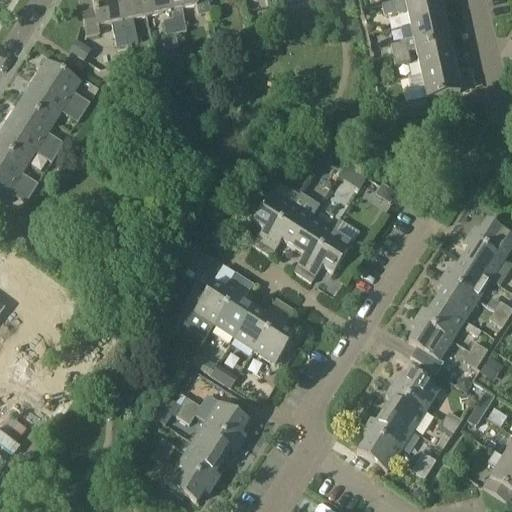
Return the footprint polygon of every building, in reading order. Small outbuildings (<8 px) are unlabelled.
[(115,49),(125,47),(120,23),(114,0),(88,0),(93,20),(81,23),(85,40),(98,37),(96,29),(110,26),(115,49)] [(131,21),(145,18),(140,0),(114,0),(120,23),(125,47),(137,44),(131,21)] [(140,0),(145,18),(169,12),(166,0),(140,0)] [(166,0),(169,12),(171,20),(174,36),(186,33),(181,10),(194,7),(197,13),(207,11),(204,0),(166,0)] [(409,27),(442,20),(437,0),(414,0),(403,2),(381,7),(383,18),(406,13),(409,27)] [(165,38),(174,36),(171,20),(161,22),(165,38)] [(404,43),(407,54),(415,52),(448,44),(442,20),(409,27),(412,41),(404,43)] [(83,64),(91,52),(73,39),(65,52),(83,64)] [(392,57),(407,54),(404,43),(390,46),(392,57)] [(420,76),(453,69),(448,44),(415,52),(420,76)] [(407,54),(392,57),(394,68),(409,64),(407,54)] [(32,82),(82,114),(88,105),(73,96),(80,86),(42,61),(36,70),(39,72),(32,82)] [(453,69),(420,76),(425,101),(459,94),(453,69)] [(76,123),(82,114),(32,82),(23,96),(21,94),(16,101),(54,126),(62,114),(76,123)] [(48,137),(54,126),(16,101),(11,110),(14,112),(6,123),(56,155),(62,146),(48,137)] [(403,107),(381,112),(384,124),(406,119),(403,107)] [(50,165),(56,155),(6,123),(0,133),(0,148),(28,167),(36,156),(50,165)] [(315,145),(308,157),(320,164),(327,152),(315,145)] [(21,178),(28,167),(0,148),(0,174),(31,195),(35,187),(21,178)] [(23,206),(31,195),(0,174),(0,206),(2,208),(9,198),(23,206)] [(260,255),(291,208),(270,195),(251,226),(262,233),(251,249),(260,255)] [(292,252),(311,221),(291,208),(260,255),(269,261),(280,244),(292,252)] [(311,221),(292,252),(302,259),(292,276),(301,281),(331,234),(311,221)] [(466,241),(502,264),(511,248),(511,241),(485,224),(477,236),(471,233),(466,241)] [(352,248),(331,234),(301,281),(310,287),(320,271),(332,278),(352,248)] [(489,284),(502,264),(466,241),(460,251),(465,254),(459,265),(489,284)] [(476,304),(489,284),(459,265),(451,277),(446,273),(440,281),(476,304)] [(214,329),(244,282),(234,275),(223,292),(211,285),(192,315),(214,329)] [(463,325),(476,304),(440,281),(434,291),(440,294),(433,305),(463,325)] [(234,342),(253,312),(241,304),(252,287),(244,282),(214,329),(234,342)] [(254,355),(284,308),(274,302),(263,318),(253,312),(234,342),(254,355)] [(492,315),(506,324),(511,315),(511,313),(499,304),(492,315)] [(450,345),(463,325),(433,305),(425,317),(420,313),(414,322),(450,345)] [(284,308),(254,355),(274,368),(293,338),(282,331),(293,314),(284,308)] [(501,332),(506,324),(492,315),(487,322),(501,332)] [(450,345),(414,322),(408,331),(414,334),(406,346),(415,352),(410,360),(436,376),(442,366),(438,364),(450,345)] [(467,327),(464,332),(476,340),(479,335),(467,327)] [(150,333),(145,341),(158,349),(163,341),(150,333)] [(467,355),(481,364),(486,356),(472,348),(467,355)] [(199,372),(205,362),(195,355),(188,365),(193,369),(199,372)] [(476,372),(481,364),(467,355),(462,363),(476,372)] [(501,384),(508,373),(498,366),(494,371),(490,378),(501,384)] [(216,369),(210,379),(219,385),(226,374),(217,368),(216,369)] [(0,370),(0,389),(9,376),(0,370)] [(388,392),(424,415),(437,394),(407,374),(399,386),(394,383),(388,392)] [(204,407),(214,389),(195,378),(185,395),(204,407)] [(236,398),(259,407),(263,395),(240,387),(236,398)] [(411,435),(424,415),(388,392),(383,400),(388,403),(380,415),(411,435)] [(471,416),(479,421),(492,401),(484,396),(471,416)] [(181,412),(193,419),(199,410),(187,402),(181,412)] [(204,426),(240,449),(246,439),(240,435),(247,424),(217,405),(204,426)] [(188,428),(193,419),(181,412),(176,420),(188,428)] [(398,455),(411,435),(380,415),(373,427),(368,423),(362,432),(398,455)] [(475,429),(479,421),(471,416),(466,424),(475,429)] [(441,425),(455,434),(460,426),(446,418),(441,425)] [(450,442),(455,434),(441,425),(436,433),(450,442)] [(234,457),(240,449),(204,426),(191,446),(221,465),(228,454),(234,457)] [(385,476),(398,455),(362,432),(356,441),(362,444),(354,456),(385,476)] [(15,482),(20,475),(40,448),(32,441),(6,475),(15,482)] [(155,451),(167,459),(173,451),(161,443),(155,451)] [(511,469),(511,443),(500,462),(511,469)] [(214,477),(221,465),(191,446),(178,466),(214,489),(219,480),(214,477)] [(161,468),(167,459),(155,451),(150,460),(161,468)] [(415,466),(429,474),(434,466),(420,458),(415,466)] [(511,469),(500,462),(492,458),(488,465),(495,470),(482,492),(507,508),(511,499),(511,469)] [(208,498),(214,489),(178,466),(165,487),(196,506),(203,494),(208,498)] [(424,482),(429,474),(415,466),(410,473),(424,482)] [(420,491),(410,498),(415,505),(425,498),(420,491)]
